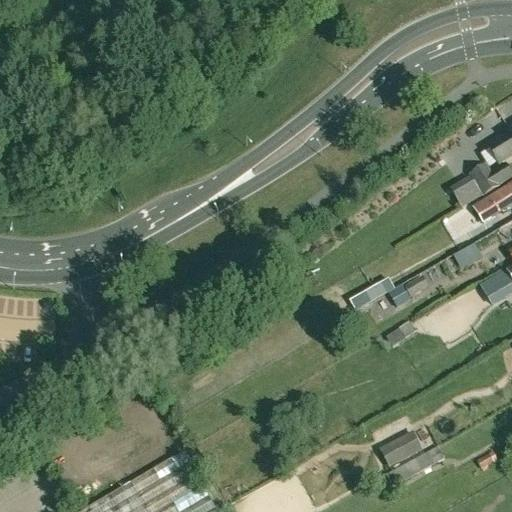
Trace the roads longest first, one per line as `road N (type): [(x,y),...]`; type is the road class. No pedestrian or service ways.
road 1 (secondary): [(511,7),(461,12),(396,40),(209,201)]
road 2 (secondary): [(209,201),(258,182),(432,65),(511,47)]
road 3 (unclassified): [(0,399),(73,354),(81,339),(77,265)]
road 4 (secondary): [(209,201),(77,265)]
